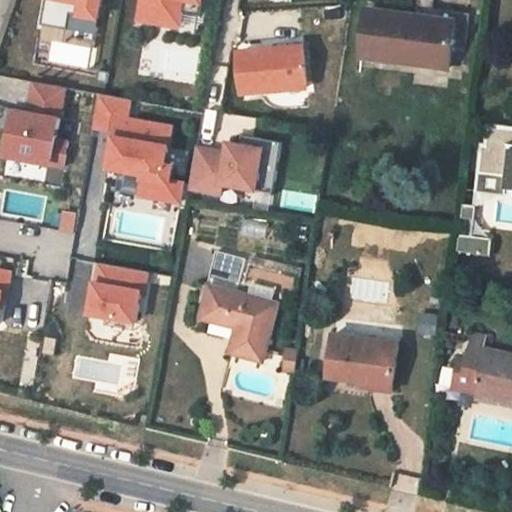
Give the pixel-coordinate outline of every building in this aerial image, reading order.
[(43,0),(39,26),(68,30),(71,15),(99,20),(102,0),(43,0)] [(203,0),(143,0),(140,21),(183,28),(185,13),(201,15),(203,0)] [(454,23),(370,11),(362,57),(449,68),(454,23)] [(279,49),(241,52),(246,93),(308,88),(306,52),(279,55),(279,49)] [(66,87),(35,82),(30,113),(16,111),(8,156),(65,166),(69,141),(57,139),(66,87)] [(132,99),(99,94),(93,129),(115,133),(109,167),(121,170),(118,189),(179,200),(182,183),(169,181),(172,165),(165,164),(172,127),(128,119),(132,99)] [(511,184),(511,131),(492,128),(490,148),(486,148),(483,172),(511,176),(510,185),(511,184)] [(229,153),(199,147),(191,186),(222,192),(224,182),(274,192),(284,142),(244,134),(242,145),(231,143),(229,153)] [(244,260),(219,253),(200,318),(237,328),(231,352),(264,362),(278,304),(235,291),(244,260)] [(150,272),(97,262),(90,297),(95,298),(92,312),(138,320),(143,292),(146,293),(150,272)] [(12,273),(0,270),(0,318),(2,306),(6,307),(12,273)] [(403,338),(336,330),(330,374),(365,379),(367,373),(398,377),(403,338)] [(476,394),(511,401),(511,354),(486,349),(488,337),(474,334),(469,359),(467,368),(481,371),(476,394)] [(296,373),(299,349),(286,347),(283,372),(296,373)] [(469,359),(461,357),(454,389),(476,394),(481,371),(467,368),(469,359)] [(364,383),(396,388),(398,377),(367,373),(365,379),(364,383)]
